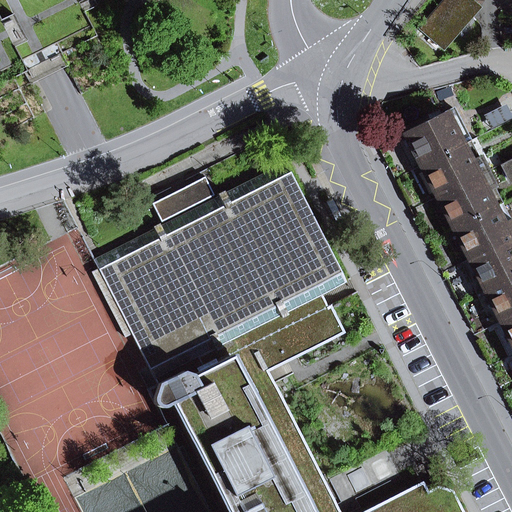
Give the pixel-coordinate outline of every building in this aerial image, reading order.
[(445,0),(420,30),(441,49),(476,9),(477,8),(477,7),(468,0),(445,0)] [(490,129),(511,117),(506,105),(483,116),(490,129)] [(478,157),(453,108),(444,113),(468,161),(478,157)] [(413,170),(421,167),(461,146),(444,113),(396,137),(413,170)] [(432,200),(437,198),(486,172),(478,157),(468,161),(461,146),(421,167),(413,170),(429,202),(432,200)] [(510,180),(511,179),(511,160),(503,165),(510,180)] [(93,260),(98,269),(131,335),(156,385),(182,372),(185,379),(232,355),(253,344),(265,366),(279,358),(282,365),(344,333),(330,306),(325,308),(318,296),(345,282),(284,163),(224,194),(223,192),(217,195),(218,197),(160,227),(159,224),(152,228),(153,230),(93,260)] [(431,205),(445,233),(493,208),(485,192),(494,188),(486,172),(437,198),(432,200),(434,204),(431,205)] [(152,204),(161,223),(214,196),(205,177),(152,204)] [(501,224),(510,219),(494,188),(485,192),(493,208),(501,224)] [(464,262),(468,260),(511,237),(511,223),(510,219),(501,224),(493,208),(445,233),(459,260),(461,258),(464,262)] [(477,295),(484,291),(511,276),(511,237),(468,260),(464,262),(466,266),(463,268),(477,295)] [(131,335),(98,269),(91,273),(125,338),(131,335)] [(495,324),(500,322),(511,315),(511,276),(484,291),(477,295),(491,322),(493,320),(495,324)] [(511,315),(500,322),(495,324),(497,328),(495,330),(509,357),(511,355),(511,315)] [(232,355),(312,511),(338,511),(268,372),(265,366),(253,344),(232,355)] [(228,511),(312,511),(232,355),(185,379),(182,372),(156,385),(155,390),(149,394),(154,404),(160,408),(170,405),(173,403),(228,511)] [(265,366),(268,372),(276,368),(282,365),(279,358),(265,366)] [(147,390),(149,394),(155,390),(156,385),(147,390)] [(228,511),(173,403),(170,405),(222,511),(228,511)] [(18,501),(32,494),(23,475),(9,482),(18,501)] [(462,511),(452,492),(435,487),(426,492),(421,482),(362,511),(462,511)]
